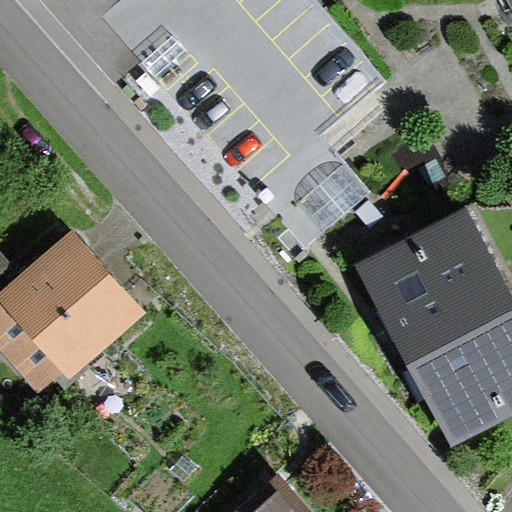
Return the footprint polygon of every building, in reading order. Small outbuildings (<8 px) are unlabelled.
[(255,188),(387,75),(321,0),(113,0),(101,10),(255,188)] [(511,409),(511,311),(456,207),(347,266),(443,446),(511,409)] [(149,317),(71,232),(0,296),(0,300),(6,307),(0,312),(0,347),(46,399),(69,379),(74,385),(149,317)] [(0,281),(16,267),(0,249),(0,281)] [(316,511),(276,466),(222,511),(316,511)]
